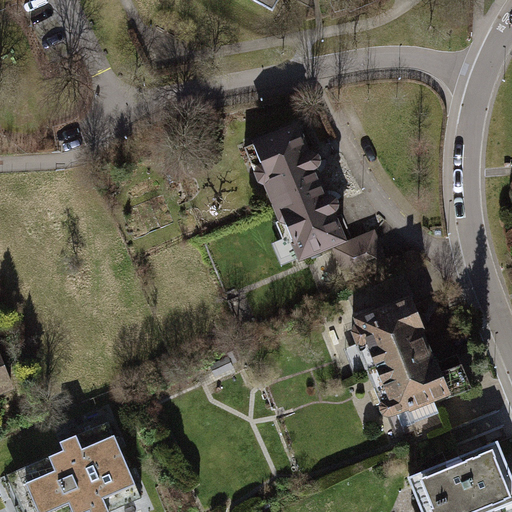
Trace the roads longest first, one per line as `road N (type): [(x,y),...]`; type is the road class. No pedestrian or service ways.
road 1 (residential): [(478,80),(409,60),(119,110),(69,162)]
road 2 (residential): [(478,80),(464,143),(470,269),(511,369)]
road 3 (track): [(119,110),(68,0)]
